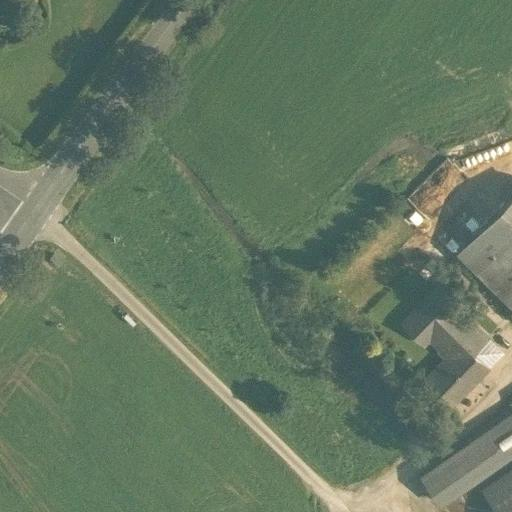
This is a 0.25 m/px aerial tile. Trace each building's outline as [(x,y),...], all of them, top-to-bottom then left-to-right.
[(21,0),(35,9),(40,0),(21,0)] [(511,194),(461,246),(511,296),(511,194)] [(431,333),(459,306),(440,287),(408,320),(428,340),(433,335),(431,333)] [(465,342),(474,351),(489,335),(459,306),(431,333),(433,335),(453,354),(465,342)] [(453,354),(427,380),(452,404),(489,366),(474,351),(465,342),(453,354)] [(501,511),(511,511),(511,470),(485,489),(501,511)]
